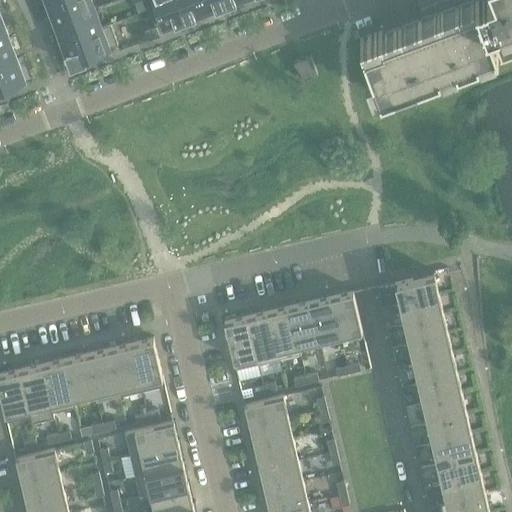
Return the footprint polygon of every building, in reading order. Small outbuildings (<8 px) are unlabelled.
[(91,0),(58,0),(48,4),(55,23),(95,8),(91,0)] [(178,0),(154,0),(164,27),(167,26),(168,29),(178,25),(177,22),(186,19),(178,0)] [(201,0),(178,0),(186,19),(206,12),(201,0)] [(224,0),(201,0),(206,12),(226,4),(224,0)] [(511,0),(466,0),(360,40),(381,94),(386,106),(500,63),(501,64),(511,59),(511,0)] [(95,8),(55,23),(63,42),(111,24),(111,23),(102,27),(95,8)] [(3,21),(0,22),(0,43),(10,40),(3,21)] [(111,24),(63,42),(66,53),(71,66),(86,61),(84,57),(95,53),(96,55),(105,52),(104,49),(119,44),(111,24)] [(145,31),(148,40),(160,36),(156,27),(145,31)] [(10,40),(0,43),(0,65),(17,59),(10,40)] [(311,55),(305,57),(295,60),(302,79),(318,73),(311,55)] [(17,59),(0,65),(0,91),(1,91),(0,88),(25,79),(17,59)] [(435,271),(395,280),(400,301),(440,292),(435,271)] [(331,294),(340,334),(363,329),(353,289),(331,294)] [(440,292),(400,301),(405,321),(444,312),(440,292)] [(331,294),(310,299),(319,339),(340,334),(331,294)] [(310,299),(289,304),(301,354),(302,353),(300,344),(319,339),(310,299)] [(289,304),(268,309),(280,359),(301,354),(289,304)] [(268,309),(247,314),(259,364),(280,359),(268,309)] [(444,312),(405,321),(409,341),(449,332),(444,312)] [(247,314),(225,319),(234,359),(255,354),(257,364),(259,364),(247,314)] [(449,332),(409,341),(414,361),(454,352),(449,332)] [(154,336),(130,341),(140,381),(142,391),(166,385),(154,336)] [(120,396),(121,396),(119,386),(140,381),(130,341),(108,347),(120,396)] [(108,347),(86,352),(98,401),(120,396),(108,347)] [(76,406),(74,397),(94,392),(96,402),(98,401),(86,352),(64,357),(76,406)] [(454,352),(414,361),(419,381),(458,371),(454,352)] [(76,406),(64,357),(42,362),(53,412),(76,406)] [(51,402),(53,412),(42,362),(20,367),(29,407),(51,402)] [(361,370),(359,362),(348,365),(350,373),(361,370)] [(350,373),(348,365),(336,368),(338,376),(350,373)] [(20,367),(0,371),(0,389),(5,413),(29,407),(20,367)] [(458,371),(419,381),(423,401),(463,391),(458,371)] [(319,380),(317,372),(306,375),(308,383),(319,380)] [(308,383),(306,375),(294,378),(296,386),(308,383)] [(277,390),(275,382),(264,385),(266,393),(277,390)] [(266,393),(264,385),(252,388),(254,395),(266,393)] [(463,391),(423,401),(428,421),(468,411),(463,391)] [(284,395),(245,404),(250,426),(289,417),(284,395)] [(328,408),(325,396),(317,398),(320,410),(328,408)] [(330,420),(328,408),(320,410),(323,422),(330,420)] [(161,417),(159,410),(147,412),(149,420),(161,417)] [(468,411),(428,421),(433,440),(472,431),(468,411)] [(149,420),(147,412),(135,415),(137,423),(149,420)] [(289,417),(250,426),(255,447),(294,438),(289,417)] [(116,428),(114,420),(103,423),(105,430),(116,428)] [(174,421),(125,432),(130,455),(179,443),(174,421)] [(105,430),(103,423),(91,425),(93,433),(105,430)] [(72,438),(70,430),(58,433),(60,441),(72,438)] [(472,431),(433,440),(437,460),(477,451),(472,431)] [(60,441),(58,433),(47,436),(48,444),(60,441)] [(38,446),(36,438),(24,441),(26,449),(38,446)] [(294,438),(255,447),(260,468),(299,459),(294,438)] [(338,450),(335,439),(327,440),(330,452),(338,450)] [(94,452),(92,440),(84,442),(87,454),(94,452)] [(179,443),(130,455),(135,476),(184,464),(179,443)] [(111,459),(108,447),(100,449),(103,461),(111,459)] [(55,449),(16,458),(21,480),(60,471),(55,449)] [(340,462),(338,450),(330,452),(333,464),(340,462)] [(477,451),(437,460),(442,480),(482,471),(477,451)] [(106,472),(114,471),(111,459),(103,461),(106,472)] [(299,459),(260,468),(265,490),(304,480),(299,459)] [(184,464),(135,476),(140,497),(189,485),(184,464)] [(60,471),(21,480),(26,501),(65,492),(60,471)] [(482,471),(442,480),(447,500),(486,491),(482,471)] [(102,483),(99,472),(91,473),(94,485),(102,483)] [(304,480),(265,490),(270,511),(309,501),(304,480)] [(347,492),(345,481),(337,482),(340,494),(347,492)] [(97,497),(105,495),(102,483),(94,485),(97,497)] [(141,498),(150,495),(154,511),(168,511),(194,506),(189,485),(140,497),(141,498)] [(121,501),(118,489),(110,491),(113,503),(121,501)] [(486,491),(447,500),(449,511),(485,511),(491,511),(486,491)] [(69,511),(65,492),(26,501),(28,511),(69,511)] [(350,504),(347,492),(340,494),(342,506),(350,504)] [(123,511),(121,501),(113,503),(115,511),(123,511)] [(270,511),(311,511),(309,501),(270,511)]
